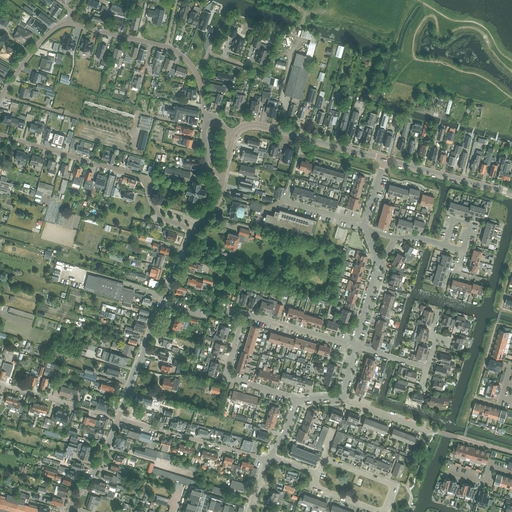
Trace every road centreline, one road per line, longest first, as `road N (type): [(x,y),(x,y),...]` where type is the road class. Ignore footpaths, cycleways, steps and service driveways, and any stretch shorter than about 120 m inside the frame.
road 1 (residential): [(193,232),(154,213),(140,177),(0,134)]
road 2 (tertiary): [(118,418),(193,232)]
road 3 (residential): [(201,89),(183,56),(166,46),(67,23)]
road 4 (tertiary): [(384,159),(260,125),(233,135)]
road 5 (residential): [(118,418),(268,458)]
road 6 (residential): [(297,399),(226,377),(244,313)]
road 7 (tertiary): [(511,193),(384,159)]
road 8 (residential): [(0,384),(118,418)]
